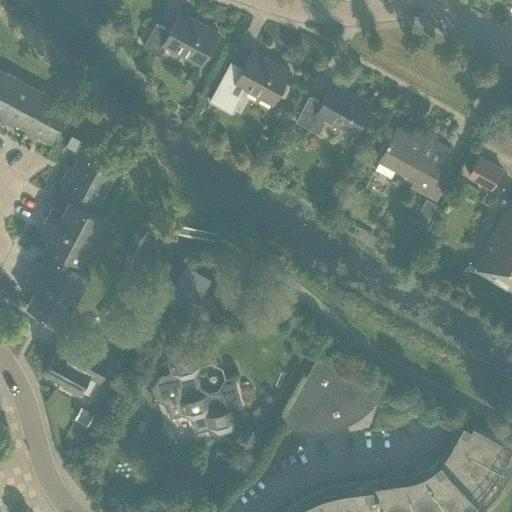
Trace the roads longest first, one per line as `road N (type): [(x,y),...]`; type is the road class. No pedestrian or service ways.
road 1 (unknown): [(254,511),(300,480),(414,452),(444,428)]
road 2 (residential): [(425,6),(367,12),(261,0)]
